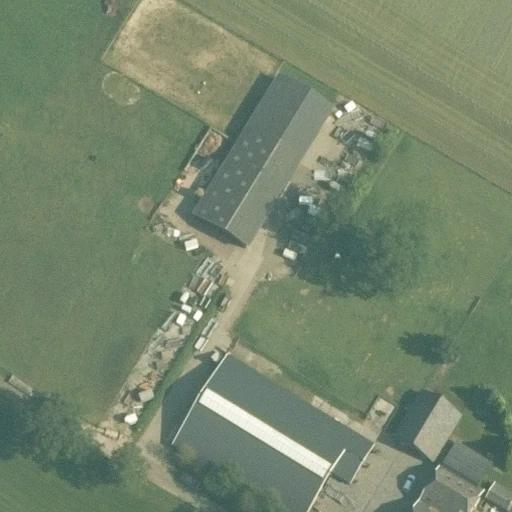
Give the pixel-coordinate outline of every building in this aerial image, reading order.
[(272,76),(193,221),(251,253),(330,108),(272,76)] [(274,511),(311,511),(332,478),(350,489),(374,448),(226,359),(171,449),(274,511)] [(433,467),(461,419),(420,394),(402,424),(393,419),(382,436),(433,467)] [(455,447),(420,505),(431,511),(472,511),(483,495),(476,492),(490,469),(455,447)] [(511,492),(493,484),(485,501),(507,511),(508,511),(511,504),(511,492)]
